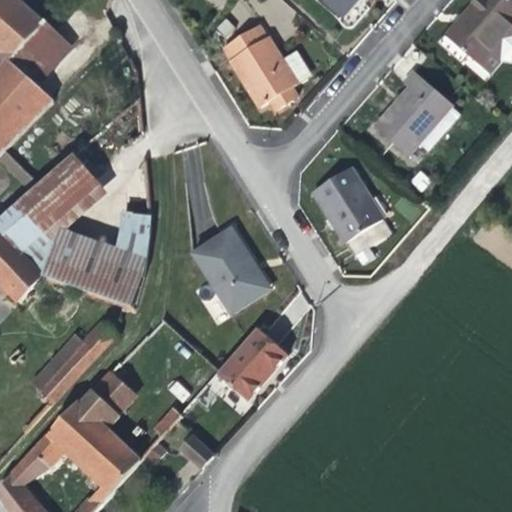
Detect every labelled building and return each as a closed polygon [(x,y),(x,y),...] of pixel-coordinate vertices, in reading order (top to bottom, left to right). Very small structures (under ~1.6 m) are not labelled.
[(0,0),(0,56),(9,64),(47,22),(20,0),(0,0)] [(357,0),(321,0),(342,18),(357,0)] [(511,0),(477,0),(440,44),(461,62),(467,55),(480,67),(493,53),(502,61),(511,62),(511,60),(511,0)] [(225,39),(234,29),(226,20),(216,30),(225,39)] [(309,74),(295,54),(282,62),(260,25),(223,49),(260,108),(270,103),(276,111),(289,103),(298,98),(294,91),(298,88),(297,85),(307,79),(309,74)] [(0,74),(9,64),(0,56),(0,74)] [(0,158),(55,103),(9,64),(0,74),(0,158)] [(428,153),(461,116),(451,107),(453,106),(414,73),(404,84),(410,89),(398,103),(375,130),(407,158),(419,145),(428,153)] [(145,279),(151,230),(151,218),(124,215),(122,233),(107,256),(68,231),(108,196),(73,156),(0,220),(0,231),(45,278),(54,282),(123,312),(135,312),(145,279)] [(391,234),(350,169),(337,178),(314,193),(331,219),(326,222),(332,231),(336,228),(354,257),(391,234)] [(409,181),(421,192),(432,180),(420,169),(409,181)] [(266,293),(250,269),(255,266),(232,229),(192,255),(231,316),(266,293)] [(0,284),(10,294),(20,304),(45,278),(0,231),(0,284)] [(271,290),(255,266),(250,269),(266,293),(271,290)] [(10,294),(0,284),(0,295),(3,299),(10,294)] [(98,357),(116,337),(101,324),(83,343),(98,357)] [(248,402),(289,356),(258,329),(220,372),(218,375),(248,402)] [(52,406),(98,357),(83,343),(77,336),(46,369),(31,385),(52,406)] [(119,417),(147,387),(122,364),(81,405),(108,431),(116,423),(120,418),(119,417)] [(108,431),(81,405),(79,404),(49,437),(9,481),(16,488),(22,486),(49,469),(50,469),(66,453),(103,488),(90,500),(98,508),(142,462),(108,431)] [(178,421),(182,417),(174,409),(156,429),(164,437),(177,422),(178,421)] [(210,462),(214,457),(193,438),(181,451),(202,470),(210,462)] [(17,511),(35,501),(16,488),(9,481),(0,491),(0,495),(4,504),(8,511),(17,511)] [(44,511),(35,501),(17,511),(44,511)]
